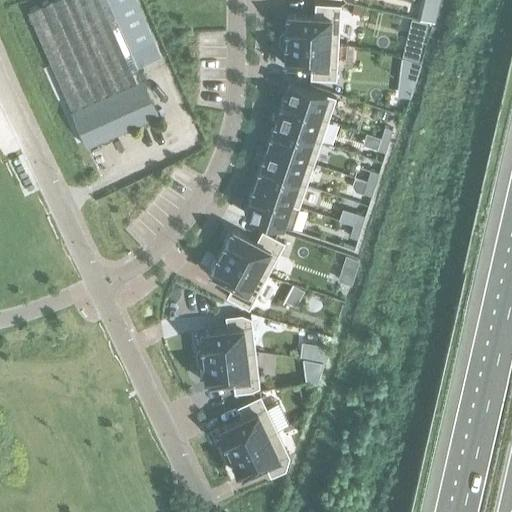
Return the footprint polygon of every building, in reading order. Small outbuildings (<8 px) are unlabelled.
[(129,50),(155,39),(137,0),(44,0),(26,8),(87,145),(158,113),(142,76),(141,76),(129,50)] [(279,33),(279,38),(338,41),(340,3),(314,2),(313,15),(287,13),(286,16),(285,16),(285,28),(279,33)] [(421,5),(418,17),(434,21),(437,9),(421,5)] [(279,41),(279,42),(283,47),(283,59),(283,60),(284,60),(284,63),(310,64),(310,77),(335,79),(338,41),(279,38),(279,41)] [(405,43),(402,55),(417,58),(420,47),(405,43)] [(401,56),(399,72),(415,75),(420,61),(401,56)] [(283,93),(279,102),(328,118),(335,96),(288,80),(287,82),(283,93)] [(272,123),(272,124),(320,140),(328,118),(279,102),(279,103),(280,103),(273,123),(272,123)] [(269,134),(265,146),(313,162),(320,140),(272,124),(269,133),(269,134)] [(384,125),(380,136),(388,139),(392,127),(384,125)] [(380,136),(376,148),(384,150),(388,139),(380,136)] [(261,158),(258,167),(306,183),(313,162),(265,146),(261,158)] [(251,188),(250,189),(289,202),(289,203),(298,206),(306,183),(258,167),(257,168),(258,168),(251,188)] [(370,168),(366,180),(374,182),(378,171),(370,168)] [(366,180),(363,191),(370,194),(374,182),(366,180)] [(248,199),(243,211),(282,224),(289,203),(289,202),(250,189),(247,198),(248,199)] [(356,211),(352,223),(360,226),(364,214),(356,211)] [(352,223),(349,235),(357,237),(360,226),(352,223)] [(223,242),(220,249),(266,274),(278,253),(284,241),(261,229),(255,240),(232,227),(230,230),(229,230),(222,242),(223,242)] [(209,269),(208,272),(232,284),(225,295),(248,308),(255,296),(266,274),(220,249),(217,255),(216,256),(215,256),(208,268),(209,269)] [(346,254),(343,262),(355,266),(358,258),(346,254)] [(293,283),(284,299),(295,305),(303,289),(293,283)] [(200,346),(196,351),(197,357),(255,350),(252,327),(252,324),(251,317),(241,313),(225,315),(226,326),(226,327),(200,330),(200,333),(199,333),(200,346)] [(302,341),(301,353),(325,356),(326,344),(302,341)] [(255,350),(197,357),(197,362),(202,366),(203,367),(204,379),(205,379),(206,382),(229,379),(232,379),(234,391),(251,389),(253,388),(259,386),(255,350)] [(242,416),(218,428),(219,430),(218,431),(223,442),(223,443),(221,449),(223,454),(276,429),(266,407),(265,405),(260,394),(236,405),(242,416)] [(276,429),(223,454),(226,459),(231,461),(232,461),(238,473),(239,472),(240,475),(264,463),(270,475),(285,468),(289,455),(276,429)]
